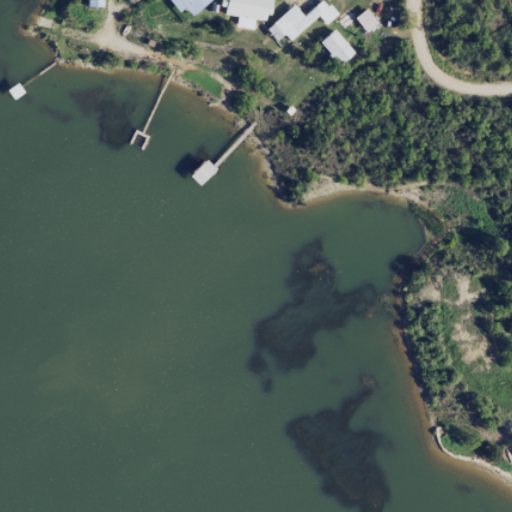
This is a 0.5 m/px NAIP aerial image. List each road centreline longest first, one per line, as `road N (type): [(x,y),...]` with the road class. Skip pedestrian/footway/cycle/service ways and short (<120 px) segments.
road 1 (residential): [(390,0),(235,136)]
road 2 (residential): [(511,88),(460,86),(429,65),(415,0)]
